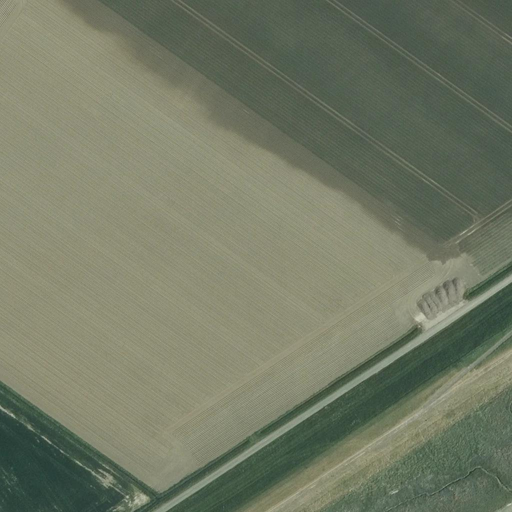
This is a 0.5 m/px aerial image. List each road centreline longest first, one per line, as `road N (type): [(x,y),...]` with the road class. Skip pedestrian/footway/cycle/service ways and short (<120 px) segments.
road 1 (unclassified): [(162,511),(511,277)]
road 2 (track): [(402,428),(276,511)]
road 3 (track): [(402,428),(511,355)]
